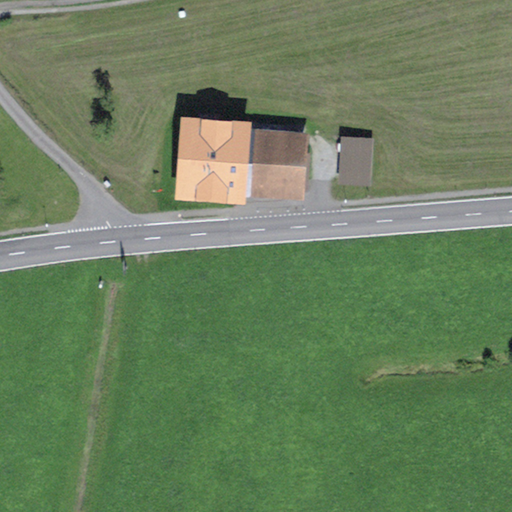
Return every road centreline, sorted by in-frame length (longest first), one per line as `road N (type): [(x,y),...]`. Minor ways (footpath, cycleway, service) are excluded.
road 1 (secondary): [(511,211),(117,240)]
road 2 (residential): [(0,91),(88,189),(117,240)]
